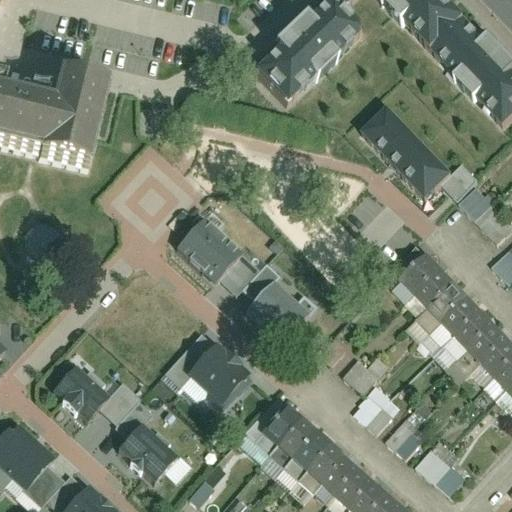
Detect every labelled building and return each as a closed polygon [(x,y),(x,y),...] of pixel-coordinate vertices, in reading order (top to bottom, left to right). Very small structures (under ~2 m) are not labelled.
[(0,0),(0,156),(88,179),(110,91),(57,76),(48,112),(0,101),(0,0)] [(511,67),(448,0),(325,0),(241,78),(283,123),(369,42),(347,18),(365,0),(366,0),(498,141),(511,128),(511,67)] [(453,172),(387,103),(352,137),(423,212),(442,194),(456,209),(484,183),(464,162),(453,172)] [(204,227),(176,256),(211,290),(239,261),(204,227)] [(508,291),(511,287),(511,250),(489,272),(508,291)] [(399,294),(511,405),(511,355),(424,269),(399,294)] [(274,353),(313,313),(300,301),(293,309),(271,288),(277,282),(265,270),(240,296),(252,307),(239,320),(274,353)] [(329,373),(345,354),(333,343),(316,363),(329,373)] [(218,415),(246,386),(213,354),(195,374),(181,360),(161,381),(179,398),(189,388),(218,415)] [(376,362),(366,372),(356,363),(339,382),(361,402),(387,372),(376,362)] [(73,375),(50,400),(84,431),(108,406),(73,375)] [(354,421),(375,440),(399,414),(377,395),(354,421)] [(417,410),(384,447),(404,465),(429,437),(420,428),(428,419),(417,410)] [(272,450),(341,511),(396,511),(297,423),(272,450)] [(15,430),(0,445),(0,476),(23,499),(54,467),(15,430)] [(174,465),(137,432),(114,457),(150,490),(174,465)] [(437,446),(413,473),(447,503),(464,483),(446,467),(452,460),(437,446)] [(197,511),(211,492),(201,485),(187,505),(197,511)] [(99,511),(86,499),(73,511),(99,511)] [(247,511),(238,503),(230,511),(247,511)]
